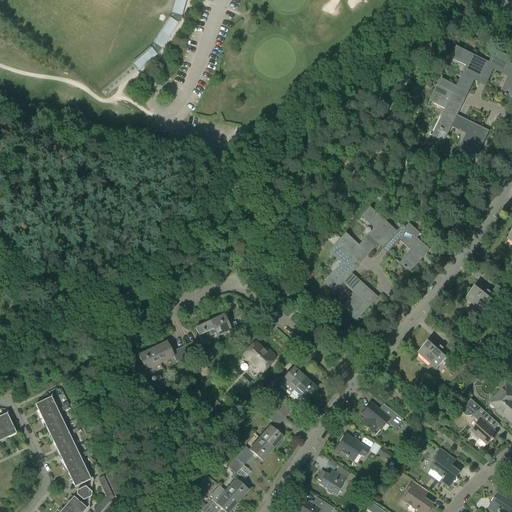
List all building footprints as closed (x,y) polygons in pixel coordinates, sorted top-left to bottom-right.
[(172,13),(169,18),(177,23),(181,15),(172,13)] [(153,43),(150,48),(156,55),(161,48),(153,43)] [(441,79),(437,87),(456,97),(460,89),(467,93),(476,75),(482,78),(485,74),(484,73),(489,64),(456,48),(451,58),(468,66),(457,88),(441,79)] [(493,56),(489,64),(484,73),(485,74),(490,76),(494,68),(510,77),(501,93),(511,98),(511,97),(511,65),(509,64),(511,58),(498,52),(495,57),(493,56)] [(443,142),(451,126),(456,116),(460,108),(452,104),(456,97),(437,87),(430,101),(445,108),(431,136),(443,142)] [(456,116),(451,126),(467,134),(459,151),(475,158),(483,141),(474,136),(479,127),(456,116)] [(346,234),(341,240),(357,255),(362,249),(368,255),(381,240),(387,245),(390,241),(389,241),(397,233),(370,208),(362,217),(376,229),(360,247),(346,234)] [(403,226),(397,233),(389,241),(390,241),(394,245),(400,239),(413,251),(401,265),(409,273),(422,258),(419,255),(426,247),(417,239),(421,234),(409,223),(405,228),(403,226)] [(330,277),(324,283),(334,292),(343,282),(351,274),(357,267),(351,262),(356,255),(340,241),(330,252),(339,260),(344,265),(340,268),(332,278),(330,277)] [(351,274),(343,282),(357,294),(344,308),(357,320),(370,305),(363,298),(369,291),(351,274)] [(466,299),(485,314),(494,302),(497,305),(507,293),(497,285),(491,293),(478,283),(466,299)] [(223,315),(209,322),(216,338),(228,332),(231,338),(238,335),(243,345),(251,335),(246,326),(246,325),(238,329),(235,323),(228,326),(223,315)] [(209,322),(194,329),(202,345),(204,344),(206,348),(218,342),(216,338),(209,322)] [(253,346),(244,356),(249,361),(248,363),(248,366),(251,368),(253,369),(256,368),(261,373),(273,361),(271,360),(274,357),(266,349),(263,352),(256,345),(259,342),(255,338),(250,343),(253,346)] [(418,353),(436,369),(446,358),(449,361),(460,350),(451,342),(444,349),(432,338),(418,353)] [(195,341),(186,346),(190,356),(200,351),(195,341)] [(166,342),(152,349),(159,365),(173,358),(176,363),(190,356),(186,346),(172,353),(166,342)] [(159,365),(152,349),(137,356),(141,364),(126,371),(136,382),(161,369),(159,365)] [(293,392),(305,379),(293,368),(281,381),(278,384),(290,395),(293,392)] [(480,369),(470,380),(475,385),(485,373),(480,369)] [(293,392),(290,395),(299,403),(302,399),(305,402),(317,389),(305,379),(293,392)] [(254,393),(263,401),(271,392),(262,385),(254,393)] [(511,390),(506,385),(492,401),(496,405),(496,411),(502,416),(504,416),(511,423),(511,390)] [(51,398),(35,406),(74,488),(90,481),(80,459),(89,455),(87,451),(78,456),(69,436),(80,431),(79,428),(67,433),(58,414),(67,410),(66,406),(57,410),(51,398)] [(463,408),(463,410),(464,412),(465,414),(467,415),(469,415),(471,415),(479,422),(471,431),(487,445),(492,440),(493,440),(494,439),(493,439),(497,434),(487,425),(492,419),(470,399),(464,405),(463,408)] [(283,403),(276,411),(285,418),(292,410),(283,403)] [(365,430),(366,431),(367,430),(372,434),(377,428),(380,431),(386,423),(395,430),(402,420),(391,412),(387,417),(370,404),(361,415),(366,419),(361,425),(366,429),(365,430)] [(225,409),(214,421),(223,428),(233,416),(225,409)] [(285,418),(276,411),(268,420),(277,427),(285,418)] [(0,441),(16,434),(6,414),(0,417),(0,441)] [(270,427),(259,439),(272,450),(283,438),(270,427)] [(414,431),(410,436),(413,440),(418,434),(414,431)] [(335,450),(352,462),(358,453),(364,457),(368,451),(345,435),(335,450)] [(240,453),(235,459),(243,467),(253,455),(262,462),(272,450),(259,439),(249,451),(245,447),(240,453)] [(377,454),(389,462),(393,456),(381,448),(377,454)] [(231,456),(235,459),(240,453),(237,450),(231,456)] [(433,460),(435,461),(430,468),(443,478),(441,482),(449,488),(453,482),(455,482),(457,480),(457,478),(460,473),(451,467),(455,461),(440,450),(433,460)] [(225,492),(238,503),(248,491),(239,484),(243,480),(236,474),(243,467),(235,459),(227,468),(234,473),(231,477),(235,481),(225,492)] [(333,494),(334,494),(339,486),(341,487),(349,475),(338,468),(335,473),(331,471),(329,475),(327,475),(321,471),(316,479),(320,482),(319,485),(326,489),(327,493),(330,494),(333,494)] [(395,470),(391,475),(396,479),(400,473),(395,470)] [(105,476),(116,499),(104,511),(112,511),(123,500),(110,474),(105,476)] [(97,480),(106,497),(93,511),(101,511),(113,498),(103,477),(97,480)] [(402,502),(416,511),(415,511),(429,511),(429,510),(432,505),(423,499),(427,493),(412,483),(405,493),(407,494),(402,502)] [(76,495),(83,501),(90,498),(91,493),(85,487),(76,491),(76,495)] [(212,499),(200,511),(218,511),(220,510),(223,511),(230,511),(238,503),(225,492),(218,487),(210,497),(212,499)] [(488,509),(492,511),(511,511),(511,495),(508,500),(498,494),(495,499),(493,499),(491,501),(492,504),(488,509)] [(89,511),(73,498),(60,511),(89,511)] [(295,511),(330,511),(333,509),(316,498),(313,503),(311,502),(308,503),(307,504),(302,501),(295,511)] [(370,511),(371,511),(375,506),(370,503),(366,509),(370,511)]
